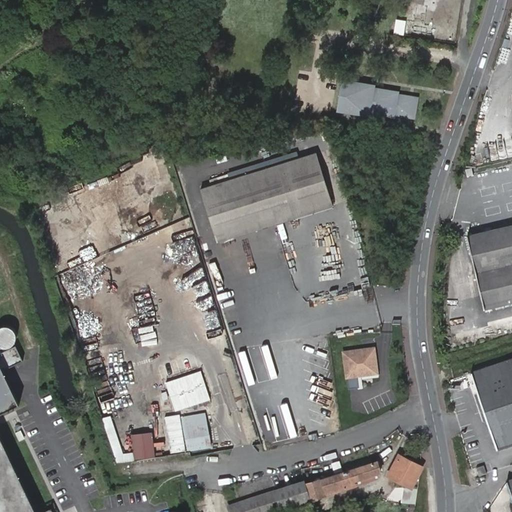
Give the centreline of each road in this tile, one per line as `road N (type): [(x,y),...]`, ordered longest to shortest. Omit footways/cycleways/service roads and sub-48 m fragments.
road 1 (tertiary): [(498,0),(434,187),(419,267),(418,324),(446,511)]
road 2 (unknown): [(147,412),(157,339),(164,327),(184,326),(246,474)]
road 3 (unknown): [(246,474),(432,413)]
